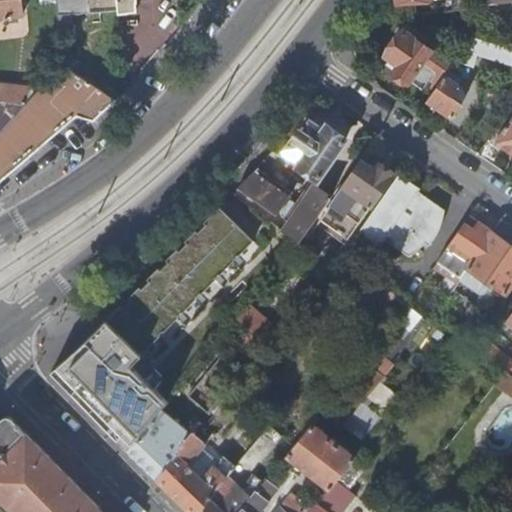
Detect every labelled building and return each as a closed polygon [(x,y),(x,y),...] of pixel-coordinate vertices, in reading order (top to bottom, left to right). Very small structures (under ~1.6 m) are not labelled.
[(22,0),(0,0),(0,17),(24,16),(22,0)] [(58,0),(59,4),(60,17),(91,14),(88,0),(58,0)] [(117,0),(119,15),(138,12),(136,2),(148,1),(147,0),(117,0)] [(446,77),(453,65),(406,31),(388,56),(400,64),(395,72),(410,84),(412,81),(424,90),(432,78),(441,84),(446,77)] [(96,121),(117,102),(63,64),(36,94),(26,105),(0,133),(0,136),(26,161),(79,115),(96,121)] [(441,84),(429,102),(454,119),(464,104),(453,96),(460,86),(446,77),(441,84)] [(0,103),(26,105),(36,94),(33,88),(0,88),(0,103)] [(0,133),(26,105),(0,103),(0,133)] [(308,119),(285,151),(302,163),(299,167),(319,181),(348,140),(328,126),(325,130),(308,119)] [(511,119),(497,143),(511,153),(511,119)] [(0,179),(2,181),(26,161),(0,136),(0,179)] [(362,162),(344,187),(371,206),(393,175),(378,164),(374,170),(362,162)] [(401,173),(360,230),(381,245),(385,239),(408,255),(415,251),(421,247),(425,242),(430,245),(435,235),(439,228),(442,220),(446,210),(419,191),(421,187),(401,173)] [(259,174),(242,190),(281,217),(294,199),(259,174)] [(289,223),(307,235),(312,227),(333,198),(316,185),(289,223)] [(371,206),(344,187),(319,222),(346,241),(371,206)] [(55,374),(129,451),(164,409),(168,401),(147,383),(132,369),(140,359),(255,242),(224,208),(86,346),(55,374)] [(301,243),(307,235),(289,223),(283,231),(301,243)] [(438,264),(461,280),(469,268),(494,232),(480,223),(474,230),(466,225),(438,264)] [(511,244),(494,232),(469,268),(507,294),(511,287),(511,244)] [(250,331),(263,319),(250,305),(237,316),(250,331)] [(511,316),(490,348),(504,358),(511,346),(511,316)] [(375,347),(326,408),(345,423),(394,363),(375,347)] [(511,393),(511,362),(507,360),(496,388),(511,393)] [(386,410),(397,393),(379,381),(368,397),(386,410)] [(158,480),(190,511),(239,511),(267,478),(268,477),(258,469),(241,488),(238,485),(229,495),(220,486),(272,426),(262,418),(256,424),(256,428),(250,435),(246,432),(219,462),(205,479),(189,465),(203,449),(205,447),(214,435),(249,403),(231,387),(196,429),(192,435),(158,480)] [(372,430),(380,413),(363,405),(355,422),(372,430)] [(129,451),(158,480),(192,435),(164,409),(129,451)] [(104,511),(92,499),(72,479),(20,426),(16,422),(12,420),(8,419),(5,419),(2,420),(0,420),(0,498),(13,511),(104,511)] [(332,489),(338,482),(356,458),(312,424),(288,453),(332,489)] [(205,479),(219,462),(203,449),(189,465),(205,479)] [(239,511),(308,511),(312,508),(293,493),(282,507),(281,507),(277,511),(262,511),(271,502),(281,490),(267,478),(239,511)] [(348,511),(359,498),(338,482),(332,489),(326,497),(322,495),(312,508),(308,511),(348,511)]
